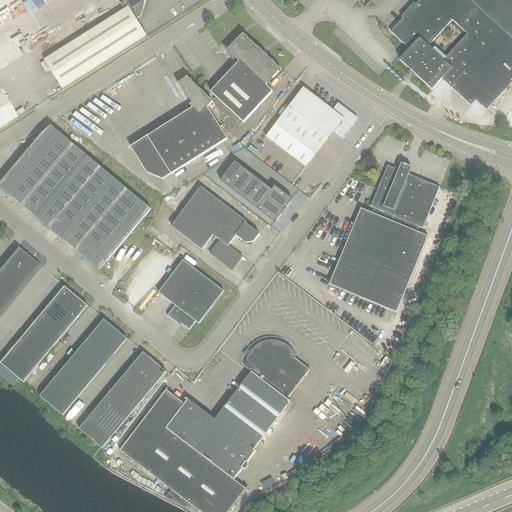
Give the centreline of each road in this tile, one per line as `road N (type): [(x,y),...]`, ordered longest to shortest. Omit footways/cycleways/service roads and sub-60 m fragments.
road 1 (unclassified): [(0,210),(173,358),(196,362),(392,108)]
road 2 (tertiary): [(371,511),(397,491),(435,437),(511,231)]
road 3 (unclassified): [(226,0),(0,140)]
road 4 (unknown): [(223,333),(238,343),(260,328),(285,332),(321,367),(317,387),(250,478)]
road 5 (tertiary): [(392,108),(254,0)]
road 6 (tertiary): [(511,159),(392,108)]
